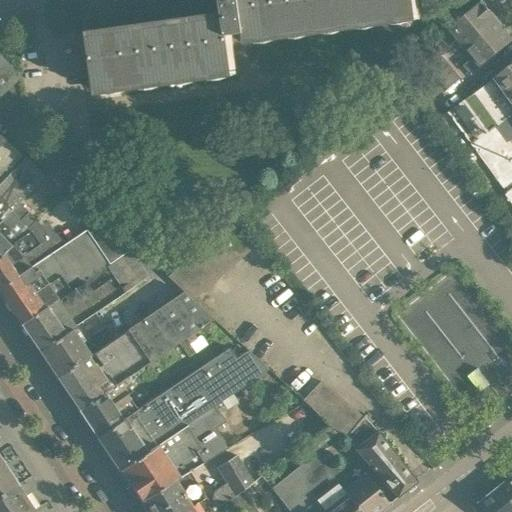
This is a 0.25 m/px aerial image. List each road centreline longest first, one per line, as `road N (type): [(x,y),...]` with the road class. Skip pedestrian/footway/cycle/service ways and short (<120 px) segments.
road 1 (residential): [(122,511),(0,329)]
road 2 (residential): [(0,407),(69,511)]
